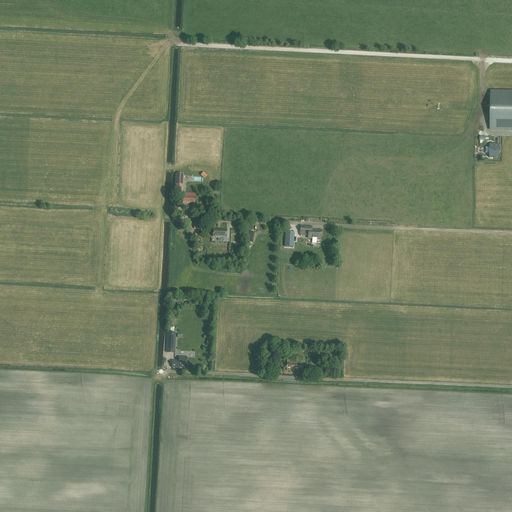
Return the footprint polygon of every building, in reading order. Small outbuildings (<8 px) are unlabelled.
[(511,91),(491,91),(490,129),(511,129),(511,91)] [(499,158),(499,145),(499,144),(490,144),(490,158),(499,158)] [(183,191),(184,179),(184,175),(176,174),(174,191),(183,191)] [(195,204),(196,194),(184,193),(183,204),(195,204)] [(308,238),(312,238),(312,243),(316,243),(317,239),(321,239),(322,230),(312,230),(312,227),(300,226),(300,233),(300,235),(308,236),(308,238)] [(226,238),(227,230),(222,230),(213,230),(213,236),(222,237),(222,238),(226,238)] [(253,243),(254,233),(248,231),(246,242),(253,243)] [(174,335),(166,334),(165,354),(173,355),(174,335)] [(185,365),(187,365),(187,357),(179,357),(179,361),(172,361),(172,367),(177,368),(180,369),(180,368),(184,368),(185,365)] [(302,371),(302,364),(287,362),(286,371),(292,371),(293,371),(302,371)]
